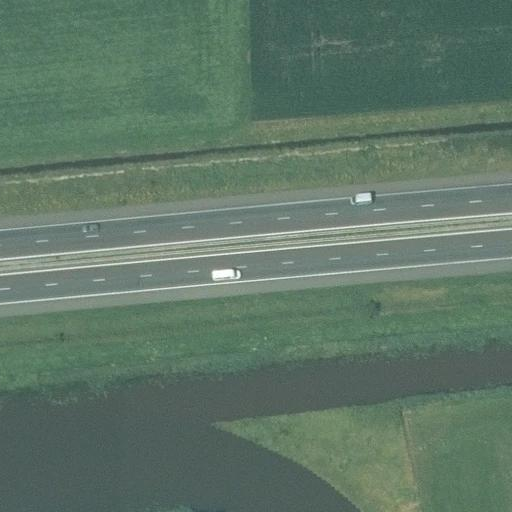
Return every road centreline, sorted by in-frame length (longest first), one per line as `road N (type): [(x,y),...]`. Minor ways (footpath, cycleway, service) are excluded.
road 1 (motorway): [(511,199),(0,245)]
road 2 (motorway): [(0,289),(511,244)]
